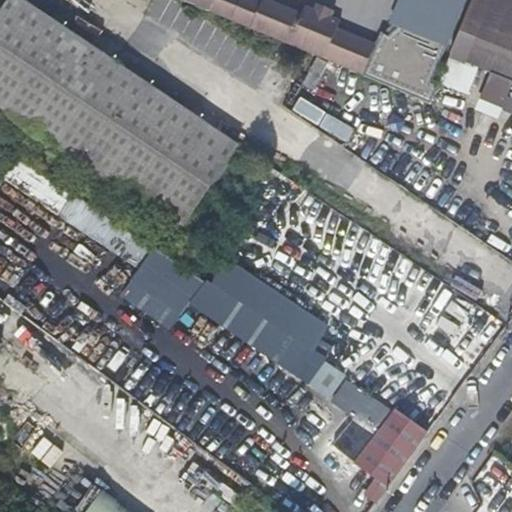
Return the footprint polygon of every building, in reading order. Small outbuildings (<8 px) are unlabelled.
[(120,187),(181,228),(237,145),(22,0),(9,0),(0,14),(0,106),(103,176),(120,187)] [(180,0),(313,55),(363,76),(376,43),(338,28),(341,20),(332,17),(315,10),(305,6),(302,14),(267,0),(262,0),(261,2),(255,0),(180,0)] [(380,33),(376,43),(363,76),(429,104),(435,91),(473,0),(401,0),(392,24),(402,28),(390,37),(380,33)] [(508,120),(511,110),(511,0),(473,0),(435,91),(508,120)] [(332,17),(335,11),(317,4),(315,10),(332,17)] [(22,128),(0,112),(0,134),(11,142),(22,128)] [(153,247),(18,156),(3,180),(56,216),(56,217),(81,233),(138,272),(153,247)] [(120,187),(103,176),(97,186),(114,197),(120,187)] [(372,438),(393,411),(347,380),(338,394),(360,409),(350,423),(372,438)] [(376,503),(428,432),(394,409),(393,411),(372,438),(351,466),(373,483),(364,495),(376,503)] [(41,476),(50,463),(34,453),(26,465),(41,476)] [(130,511),(105,492),(101,499),(117,511),(130,511)] [(117,511),(101,499),(90,511),(117,511)]
